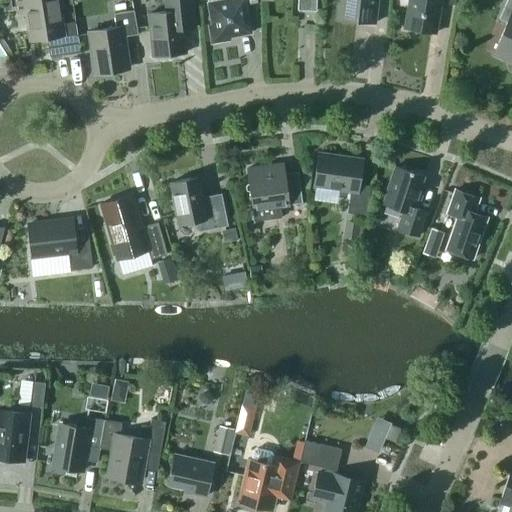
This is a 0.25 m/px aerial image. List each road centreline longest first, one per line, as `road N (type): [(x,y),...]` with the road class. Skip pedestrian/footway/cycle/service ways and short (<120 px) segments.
road 1 (residential): [(511,148),(432,112),(337,89),(95,124)]
road 2 (residential): [(426,511),(511,317)]
road 3 (residential): [(0,167),(24,187),(62,187),(83,172),(97,137)]
road 4 (residential): [(95,124),(74,93),(50,84),(24,87),(0,106)]
